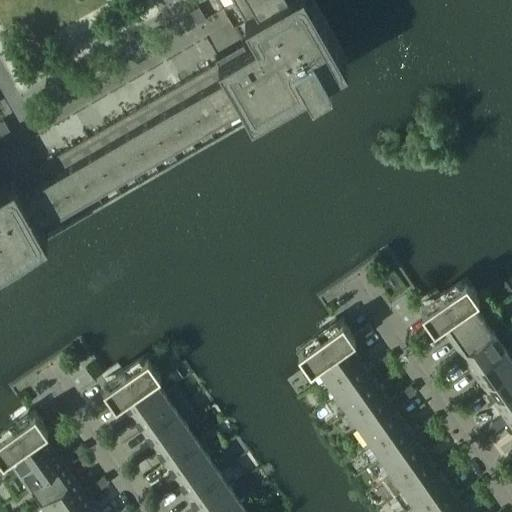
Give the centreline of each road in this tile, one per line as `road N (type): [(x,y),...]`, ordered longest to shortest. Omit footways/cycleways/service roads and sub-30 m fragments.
road 1 (residential): [(352,276),(511,503)]
road 2 (residential): [(0,82),(25,125),(184,32),(164,0)]
road 3 (residential): [(49,372),(148,511)]
